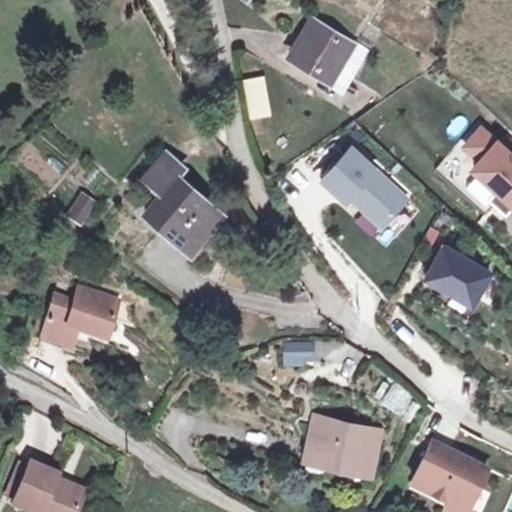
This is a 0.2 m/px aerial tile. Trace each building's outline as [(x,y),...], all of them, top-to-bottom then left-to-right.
[(292,55),(330,79),(346,54),(351,45),(313,21),(292,55)] [(346,54),(330,79),(344,87),(359,62),(346,54)] [(260,88),(249,90),(254,118),(266,115),(260,88)] [(474,169),(511,203),(511,157),(481,129),(465,146),(482,161),(474,169)] [(351,147),(321,179),(345,201),(350,196),(381,226),(406,199),(351,147)] [(147,175),(166,191),(147,213),(191,251),(221,217),(176,177),(183,170),(165,154),(147,175)] [(75,200),(66,214),(80,223),(94,203),(77,191),(72,198),(75,200)] [(472,305),(491,273),(444,246),(425,277),(472,305)] [(59,282),(53,298),(72,305),(78,288),(59,282)] [(72,305),(53,298),(40,337),(70,347),(76,329),(105,339),(112,320),(118,302),(78,288),(72,305)] [(129,306),(118,302),(112,320),(127,325),(129,306)] [(283,357),(313,358),(313,343),(283,343),(283,357)] [(380,403),(411,422),(423,401),(392,383),(380,403)] [(375,432),(319,419),(310,455),(366,469),(375,432)] [(432,439),(411,481),(449,499),(455,497),(469,504),(487,467),(432,439)] [(12,501),(11,504),(29,511),(75,511),(84,491),(55,479),(57,474),(28,463),(26,468),(12,501)] [(12,501),(26,468),(17,465),(3,497),(12,501)] [(455,497),(449,499),(445,506),(456,511),(465,511),(469,504),(455,497)]
